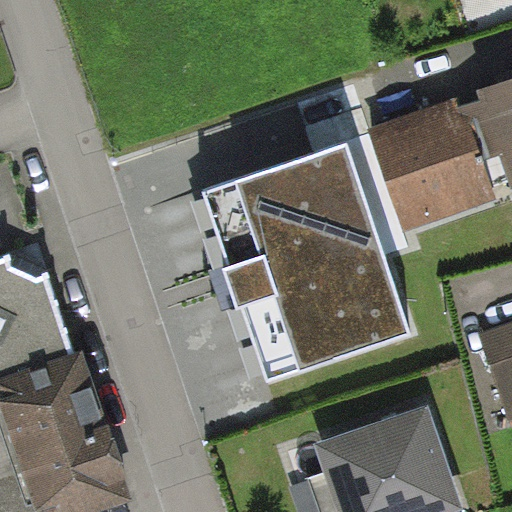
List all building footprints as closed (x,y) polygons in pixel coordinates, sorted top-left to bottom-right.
[(511,195),(511,79),(371,128),(407,232),(511,195)] [(346,151),(204,198),(267,387),(408,341),(346,151)] [(0,511),(93,511),(123,502),(48,277),(5,254),(0,255),(0,511)] [(511,418),(511,315),(479,327),(510,419),(511,418)] [(464,511),(429,405),(318,442),(341,511),(464,511)]
